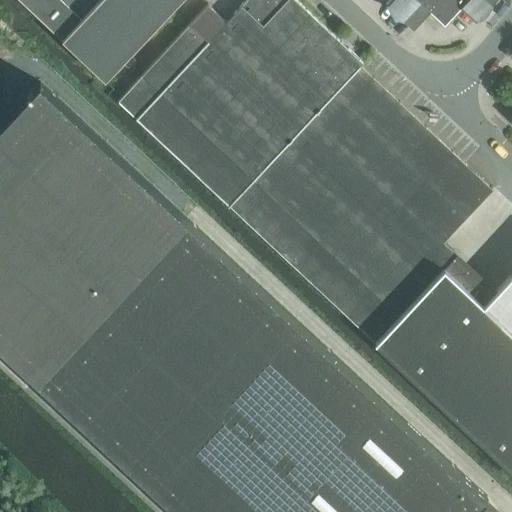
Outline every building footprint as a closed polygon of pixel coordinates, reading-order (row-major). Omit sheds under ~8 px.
[(23,0),(104,76),(175,0),(23,0)] [(386,0),(413,26),(430,9),(437,0),(386,0)] [(437,0),(430,9),(444,22),(461,5),(476,18),(492,0),(437,0)] [(471,511),(486,496),(187,219),(35,378),(180,511),(471,511)] [(444,265),(376,340),(511,468),(511,272),(483,302),(444,265)]
